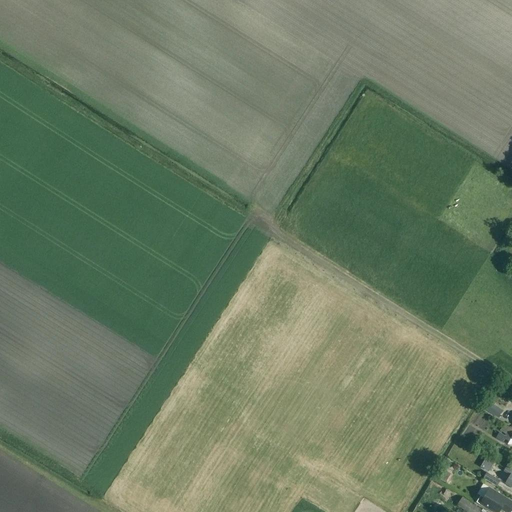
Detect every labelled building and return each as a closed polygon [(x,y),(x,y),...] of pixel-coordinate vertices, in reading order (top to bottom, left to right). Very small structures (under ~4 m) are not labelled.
[(492,401),(488,407),(503,416),(506,409),(492,401)] [(479,425),(487,429),(492,418),(484,414),(479,425)] [(511,428),(510,428),(510,429),(503,439),(509,443),(511,440),(511,438),(511,428)] [(493,470),(498,460),(490,456),(485,465),(493,470)] [(445,484),(451,475),(443,469),(437,479),(445,484)] [(497,488),(501,481),(487,473),(483,480),(497,488)] [(510,511),(511,510),(511,502),(502,496),(490,489),(484,499),(481,497),(477,503),(491,511),(494,511),(497,508),(504,511),(510,511)] [(464,511),(478,511),(480,510),(463,498),(457,507),(464,511)]
